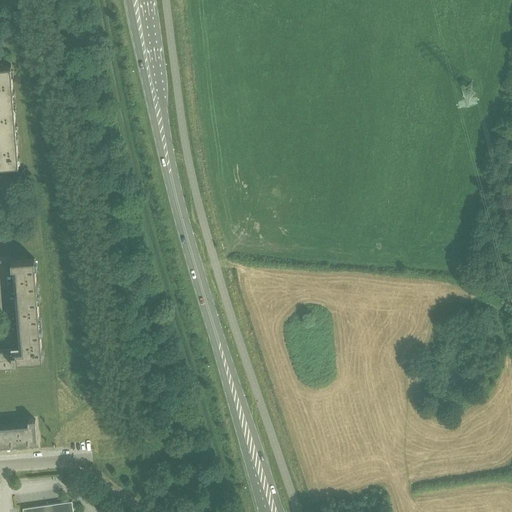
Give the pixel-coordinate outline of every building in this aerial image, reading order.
[(0,148),(0,149),(0,148),(0,165),(20,164),(11,64),(2,65),(1,65),(0,64),(0,148)] [(511,205),(503,204),(501,213),(511,214),(511,205)] [(23,344),(0,345),(0,365),(14,365),(13,360),(41,358),(42,358),(34,258),(11,260),(11,267),(16,267),(23,344)] [(0,445),(37,442),(35,419),(28,419),(28,424),(26,424),(0,426),(0,445)] [(23,508),(23,511),(73,511),(72,501),(23,508)]
